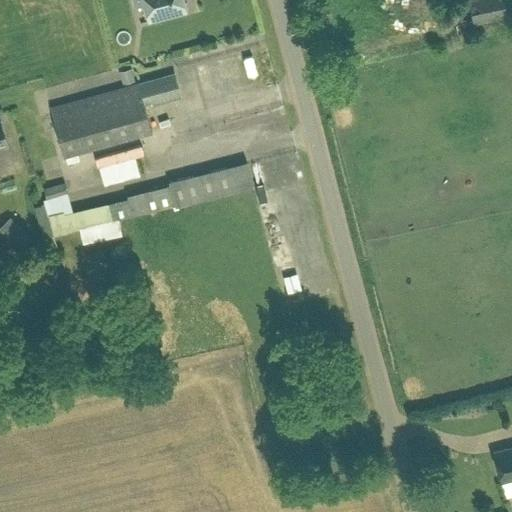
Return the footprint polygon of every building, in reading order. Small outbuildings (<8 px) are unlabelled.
[(184,0),(135,0),(137,5),(145,2),(150,21),(187,11),(184,0)] [(402,0),(408,10),(421,2),(419,0),(402,0)] [(511,4),(511,0),(469,0),(474,23),(511,14),(511,4)] [(120,73),(123,82),(134,79),(132,71),(120,73)] [(64,155),(152,130),(146,106),(180,97),(174,74),(139,83),(51,108),(64,155)] [(101,162),(105,179),(146,170),(142,153),(101,162)] [(171,186),(176,204),(176,206),(255,186),(248,160),(170,180),(171,186)] [(43,188),(46,197),(67,191),(64,182),(43,188)] [(69,230),(140,213),(176,204),(171,186),(135,195),(64,212),(50,215),(54,232),(69,230)] [(33,205),(42,237),(52,234),(43,202),(33,205)] [(0,226),(21,249),(32,239),(11,216),(0,226)] [(295,278),(283,281),(286,291),(298,288),(295,278)] [(511,440),(511,409),(495,411),(499,442),(511,440)] [(503,482),(511,479),(511,447),(495,452),(503,482)]
